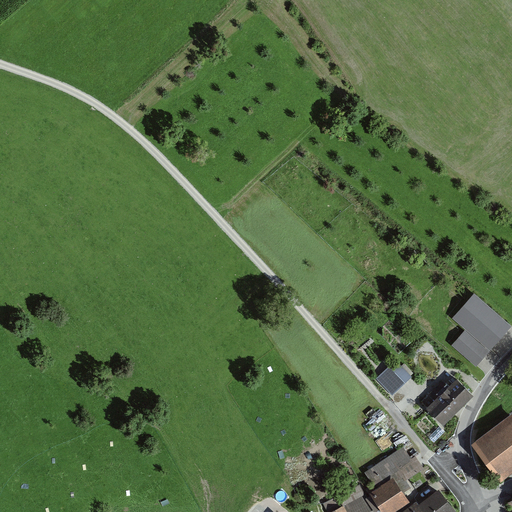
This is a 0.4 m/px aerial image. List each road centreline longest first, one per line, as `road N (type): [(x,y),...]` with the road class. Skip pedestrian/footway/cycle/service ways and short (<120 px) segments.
road 1 (track): [(481,504),(462,494),(149,147),(78,94),(0,63)]
road 2 (unclassified): [(481,504),(462,433),(487,384),(511,358)]
